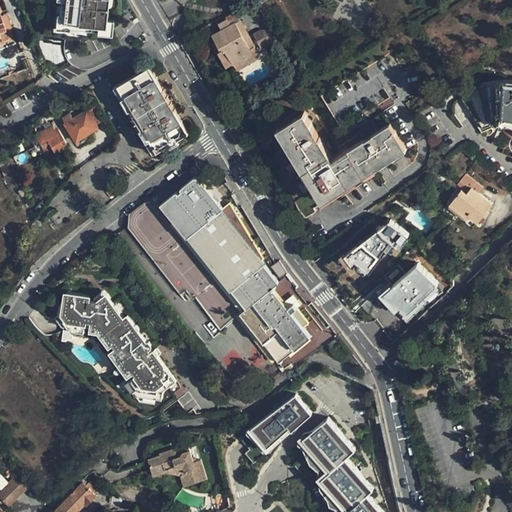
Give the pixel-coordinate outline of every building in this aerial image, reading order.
[(55,0),(54,12),(53,12),(51,26),(109,33),(110,18),(103,17),(103,23),(60,19),(63,0),(55,0)] [(63,0),(60,19),(103,23),(103,17),(105,0),(63,0)] [(0,40),(9,37),(0,11),(0,40)] [(229,62),(251,49),(237,25),(216,37),(224,53),(221,56),(226,64),(229,62)] [(253,41),(261,55),(269,50),(271,53),(273,51),(264,35),(253,41)] [(45,62),(65,62),(65,37),(45,37),(45,62)] [(251,49),(229,62),(232,68),(255,55),(251,49)] [(189,129),(148,62),(112,83),(120,95),(115,98),(141,140),(142,140),(145,138),(157,157),(170,149),(166,143),(189,129)] [(495,85),(473,89),(454,96),(457,106),(466,128),(480,124),(489,121),(503,120),(510,120),(511,121),(511,86),(499,85),(495,85)] [(95,104),(86,109),(96,127),(106,121),(95,104)] [(96,127),(86,109),(73,118),(64,123),(75,140),(96,127)] [(303,110),(279,125),(321,197),(400,150),(406,147),(391,121),(359,140),(356,135),(338,146),(341,151),(333,157),(319,135),(317,135),(313,128),(314,126),(303,110)] [(64,123),(73,118),(70,112),(61,118),(64,123)] [(51,124),(35,134),(41,143),(46,140),(54,152),(65,146),(51,124)] [(321,197),(279,125),(254,140),(265,158),(272,154),(281,158),(285,165),(308,205),(321,197)] [(511,142),(502,138),(502,136),(491,131),(486,141),(498,147),(496,151),(509,157),(507,161),(511,163),(511,142)] [(272,154),(265,158),(301,218),(312,211),(308,205),(285,165),(281,158),(272,154)] [(175,223),(213,192),(204,180),(203,180),(202,180),(200,176),(199,175),(198,175),(197,175),(196,176),(195,176),(182,185),(181,186),(181,187),(181,188),(181,189),(180,191),(179,190),(178,189),(177,189),(160,202),(160,204),(175,223)] [(465,183),(452,198),(478,219),(491,203),(479,192),(481,189),(464,175),(460,179),(465,183)] [(225,207),(213,192),(175,223),(186,238),(190,235),(222,209),(225,207)] [(247,321),(277,294),(273,288),(280,282),(222,209),(190,235),(247,307),(240,312),(247,321)] [(350,245),(371,261),(385,243),(365,227),(350,245)] [(433,268),(439,261),(424,247),(418,253),(433,268)] [(440,282),(409,263),(395,285),(416,297),(422,288),(427,291),(430,288),(434,291),(440,282)] [(98,301),(104,296),(100,291),(92,298),(92,300),(98,301)] [(123,320),(104,296),(98,301),(92,300),(92,301),(87,301),(88,298),(63,294),(62,302),(58,304),(56,314),(65,321),(73,322),(72,325),(84,327),(92,328),(93,325),(101,326),(114,342),(112,344),(116,348),(134,370),(138,375),(134,378),(148,395),(160,397),(167,398),(168,388),(181,377),(162,353),(165,350),(161,345),(155,350),(152,345),(155,343),(152,339),(148,342),(127,316),(123,320)] [(288,308),(277,294),(247,321),(280,362),(311,337),(305,328),(309,325),(308,322),(296,306),(292,305),(288,308)] [(391,296),(384,305),(394,312),(401,303),(391,296)] [(65,321),(56,314),(53,317),(62,325),(71,326),(71,330),(83,332),(84,327),(72,325),(73,322),(65,321)] [(93,325),(92,328),(92,332),(98,333),(109,347),(112,344),(114,342),(101,326),(93,325)] [(70,337),(71,332),(59,330),(57,339),(62,340),(63,336),(70,337)] [(129,374),(134,370),(116,348),(112,352),(129,374)] [(403,358),(396,361),(393,365),(397,374),(408,370),(403,358)] [(148,395),(134,378),(131,381),(146,400),(159,402),(160,397),(148,395)] [(294,397),(252,432),(267,450),(290,431),(292,435),(313,417),(294,397)] [(107,431),(99,423),(93,429),(101,437),(107,431)] [(355,453),(328,424),(307,441),(335,474),(324,482),(349,511),(378,511),(367,500),(375,493),(346,463),(355,453)] [(196,463),(190,445),(177,449),(176,446),(161,451),(162,453),(150,457),(155,474),(166,470),(184,474),(188,486),(208,480),(202,461),(196,463)] [(100,476),(104,481),(113,473),(106,464),(98,471),(101,475),(100,476)] [(19,475),(1,493),(10,502),(29,485),(19,475)] [(57,511),(74,511),(86,501),(88,502),(96,495),(93,492),(96,489),(89,482),(86,485),(84,482),(61,505),(56,511),(57,511)]
